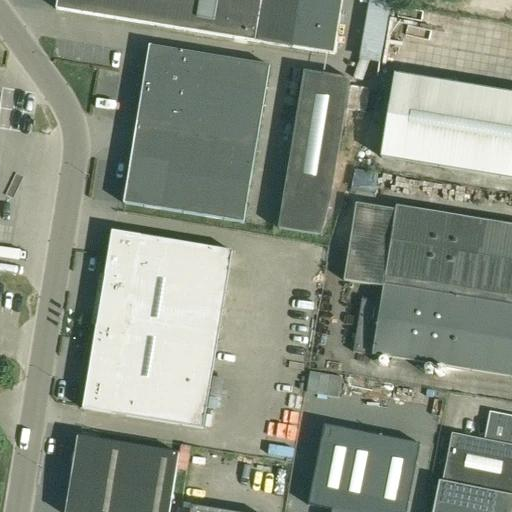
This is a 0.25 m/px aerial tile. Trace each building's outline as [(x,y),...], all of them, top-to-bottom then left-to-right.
[(343,0),(57,0),(56,10),(334,55),(343,0)] [(124,204),(244,224),(270,66),(150,47),(124,204)] [(278,230),(322,237),(331,204),(351,79),(304,72),(278,230)] [(511,94),(395,75),(381,158),(511,179),(511,94)] [(511,225),(396,207),(396,211),(356,204),(344,282),(383,288),(381,302),(362,299),(353,353),(511,378),(511,225)] [(232,252),(112,232),(83,410),(203,429),(232,252)] [(310,373),(306,394),(317,396),(320,375),(310,373)] [(317,396),(327,397),(330,376),(320,375),(317,396)] [(338,399),(341,378),(330,376),(327,397),(338,399)] [(440,481),(433,511),(511,511),(511,418),(491,414),(486,441),(453,434),(443,482),(440,481)] [(331,511),(407,511),(421,445),(325,426),(309,506),(332,511),(331,511)] [(169,511),(179,455),(78,439),(66,511),(169,511)]
